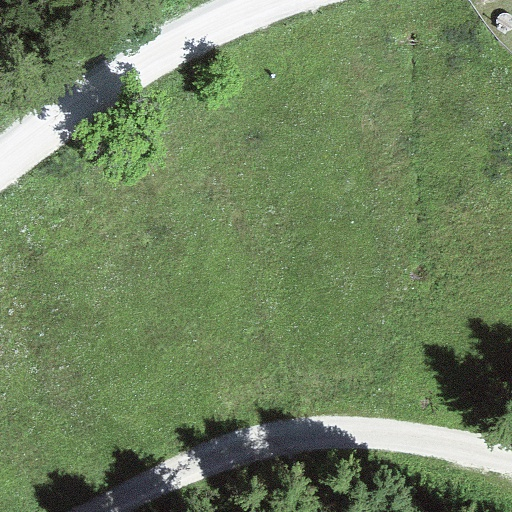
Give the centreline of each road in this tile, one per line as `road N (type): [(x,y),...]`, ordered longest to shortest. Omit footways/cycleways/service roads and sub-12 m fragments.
road 1 (track): [(105,511),(201,459),(320,422),(388,425),(511,456)]
road 2 (unclassified): [(0,161),(110,81),(266,0)]
